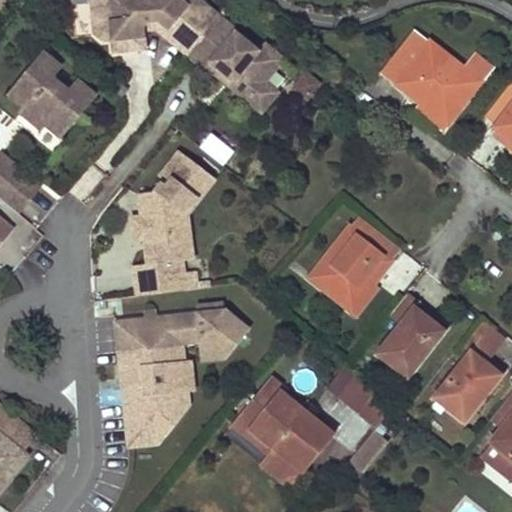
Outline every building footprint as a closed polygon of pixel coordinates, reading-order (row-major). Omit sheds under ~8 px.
[(189,54),(220,14),(202,0),(192,0),(188,5),(181,0),(92,0),(98,37),(106,44),(115,42),(117,55),(149,50),(145,24),(161,21),(170,29),(165,35),(189,54)] [(239,29),(220,14),(189,54),(209,69),(214,62),(230,74),(233,70),(239,75),(232,84),(266,110),(282,90),(269,80),(287,57),(267,41),(260,49),(238,31),(239,29)] [(428,45),(414,34),(384,75),(398,85),(428,45)] [(427,101),(451,120),(493,67),(477,55),(465,69),(430,43),(428,45),(398,85),(424,105),(427,101)] [(81,112),(94,96),(78,82),(69,93),(51,78),(60,67),(43,54),(9,95),(24,108),(20,113),(40,130),(44,125),(60,138),(73,122),(70,119),(78,109),(81,112)] [(300,91),(307,97),(317,84),(305,75),(299,83),(300,91)] [(451,120),(427,101),(424,105),(419,111),(443,130),(451,120)] [(511,107),(495,128),(511,141),(507,145),(511,148),(511,107)] [(73,122),(81,112),(78,109),(70,119),(73,122)] [(511,141),(495,128),(492,133),(507,145),(511,141)] [(164,180),(155,193),(139,195),(142,217),(137,218),(140,241),(145,241),(148,265),(134,267),(138,297),(187,290),(183,260),(173,262),(169,238),(188,235),(185,214),(213,178),(179,152),(160,177),(164,180)] [(0,199),(16,213),(28,199),(0,175),(0,199)] [(369,226),(358,217),(310,278),(348,307),(367,283),(372,286),(392,261),(361,236),(369,226)] [(0,243),(12,229),(0,219),(0,243)] [(400,251),(369,226),(361,236),(392,261),(400,251)] [(191,259),(188,235),(169,238),(173,262),(183,260),(191,259)] [(352,311),(372,286),(367,283),(348,307),(352,311)] [(412,313),(417,305),(407,297),(390,318),(401,326),(412,313)] [(226,358),(249,328),(226,309),(225,303),(205,305),(206,313),(157,318),(146,320),(117,323),(123,379),(128,378),(129,388),(124,389),(131,447),(161,444),(192,406),(190,392),(196,391),(193,360),(186,361),(184,343),(202,341),(204,360),(226,358)] [(427,325),(433,317),(417,305),(412,313),(427,325)] [(145,312),(146,320),(157,318),(157,311),(145,312)] [(408,377),(447,328),(433,317),(427,325),(412,313),(401,326),(378,355),(408,377)] [(457,347),(469,356),(472,352),(488,363),(506,340),(479,319),(457,347)] [(472,352),(469,356),(434,401),(463,424),(502,374),(488,363),(472,352)] [(339,400),(357,378),(344,367),(326,389),(339,400)] [(286,390),(271,377),(258,394),(273,406),(283,394),(286,390)] [(339,400),(376,430),(394,408),(357,378),(339,400)] [(511,392),(488,424),(500,433),(480,459),(479,460),(508,483),(511,477),(511,392)] [(237,421),(273,450),(268,456),(261,465),(292,489),(311,465),(304,460),(314,448),(320,453),(334,435),(283,394),(273,406),(258,394),(237,421)] [(0,423),(10,412),(0,403),(0,423)] [(0,487),(27,456),(23,453),(37,434),(10,412),(0,423),(0,487)] [(273,450),(237,421),(231,428),(268,456),(273,450)] [(348,458),(359,472),(388,450),(377,436),(348,458)] [(311,465),(320,453),(314,448),(304,460),(311,465)]
